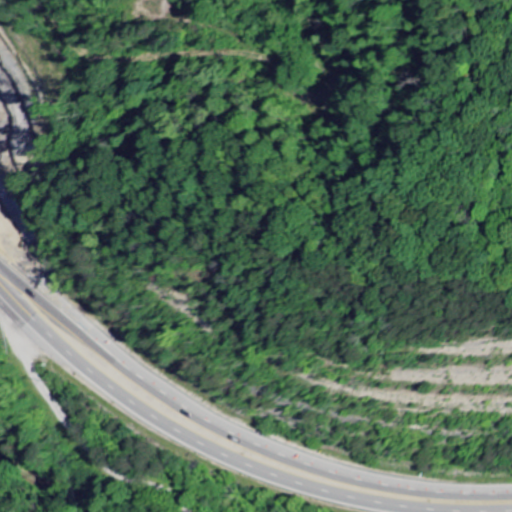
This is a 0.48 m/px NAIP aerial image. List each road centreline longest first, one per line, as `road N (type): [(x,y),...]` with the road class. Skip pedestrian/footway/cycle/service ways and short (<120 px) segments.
road 1 (trunk): [(511,488),(383,479),(245,436),(98,337),(0,233)]
road 2 (trunk): [(0,284),(64,352),(172,430),(300,486),(424,511)]
road 3 (residential): [(50,292),(32,329),(35,374),(114,472),(168,488),(191,511)]
